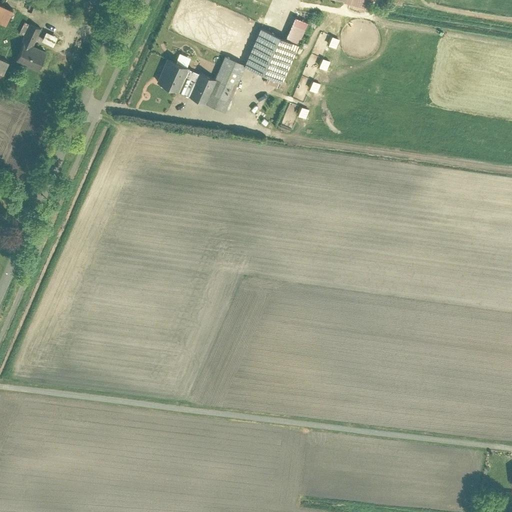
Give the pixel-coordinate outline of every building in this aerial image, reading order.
[(9,8),(0,4),(0,20),(3,22),(9,8)] [(43,26),(24,18),(18,32),(23,34),(20,40),(25,43),(18,58),(38,67),(46,49),(35,44),(43,26)] [(295,41),(263,27),(246,65),(278,80),(295,41)] [(328,44),(336,47),(340,38),(332,35),(328,44)] [(227,114),(244,75),(218,64),(212,77),(168,57),(156,83),(227,114)] [(326,69),(330,60),(323,57),(319,66),(326,69)] [(0,58),(0,73),(6,77),(12,65),(0,58)] [(293,97),(304,101),(313,79),(301,75),(293,97)] [(310,89),(317,91),(320,82),(313,80),(310,89)] [(306,117),(309,109),(302,106),(298,114),(306,117)]
